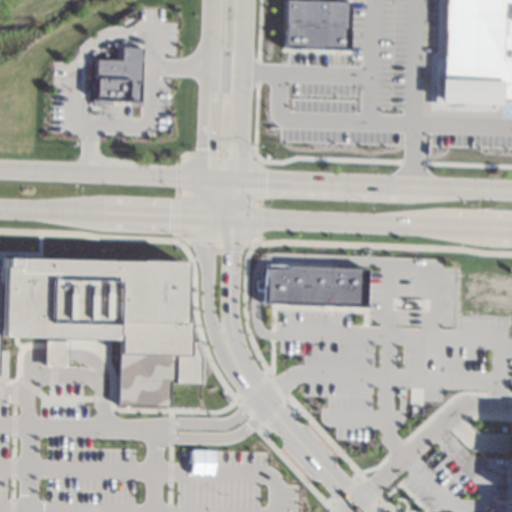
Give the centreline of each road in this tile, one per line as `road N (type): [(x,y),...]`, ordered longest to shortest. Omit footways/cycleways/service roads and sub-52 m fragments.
road 1 (tertiary): [(511,189),(205,177)]
road 2 (tertiary): [(234,216),(241,0)]
road 3 (tertiary): [(234,216),(441,224)]
road 4 (tertiary): [(205,177),(0,170)]
road 5 (tertiary): [(362,511),(242,378)]
road 6 (tertiary): [(213,0),(205,177)]
road 7 (tertiary): [(203,215),(212,329),(242,378)]
road 8 (tertiary): [(242,378),(229,317),(234,216)]
